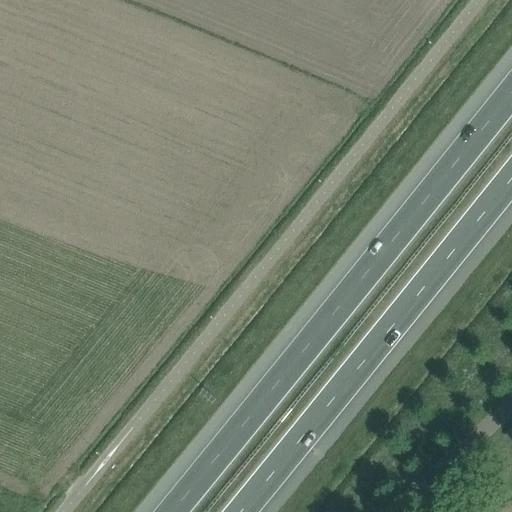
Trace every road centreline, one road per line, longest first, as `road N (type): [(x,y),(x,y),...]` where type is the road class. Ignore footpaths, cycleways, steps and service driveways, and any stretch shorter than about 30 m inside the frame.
road 1 (motorway): [(511,87),(166,511)]
road 2 (motorway): [(242,511),(511,180)]
road 3 (unclassified): [(397,511),(511,404)]
